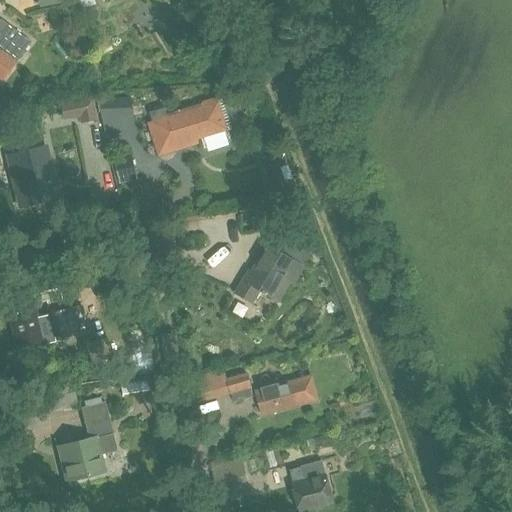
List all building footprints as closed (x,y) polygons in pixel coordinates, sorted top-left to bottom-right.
[(93,0),(78,0),(81,9),(95,5),(93,0)] [(1,17),(0,18),(0,80),(1,82),(25,51),(24,50),(31,41),(1,17)] [(91,96),(66,102),(59,104),(63,120),(77,117),(79,124),(97,120),(91,96)] [(150,124),(158,149),(189,139),(190,143),(202,139),(205,149),(229,141),(217,103),(169,118),(166,107),(150,112),(154,123),(150,124)] [(47,147),(8,156),(20,207),(58,198),(47,147)] [(275,154),(263,158),(274,186),(285,182),(275,154)] [(255,233),(285,229),(281,205),(251,210),(255,233)] [(254,305),(261,292),(275,301),(281,304),(312,254),(280,235),(272,247),(268,245),(254,266),(237,295),(254,305)] [(5,304),(7,313),(17,352),(45,345),(34,298),(5,304)] [(88,330),(81,305),(45,314),(51,338),(88,330)] [(148,349),(129,353),(133,372),(152,368),(148,349)] [(233,394),(251,389),(253,388),(248,372),(226,378),(224,370),(209,374),(216,399),(233,394)] [(163,378),(121,385),(123,396),(165,389),(163,378)] [(257,393),(263,415),(310,402),(304,380),(281,386),(279,380),(262,385),(263,391),(257,393)] [(78,407),(75,393),(54,398),(57,412),(78,407)] [(106,401),(103,401),(80,408),(86,428),(111,422),(106,401)] [(114,434),(89,440),(65,445),(73,480),(98,474),(95,462),(102,460),(101,456),(118,452),(114,434)] [(241,455),(210,464),(217,490),(248,481),(241,455)] [(304,511),(334,504),(331,493),(335,492),(332,480),(328,481),(323,462),(303,467),(290,471),(301,511),(304,511)]
